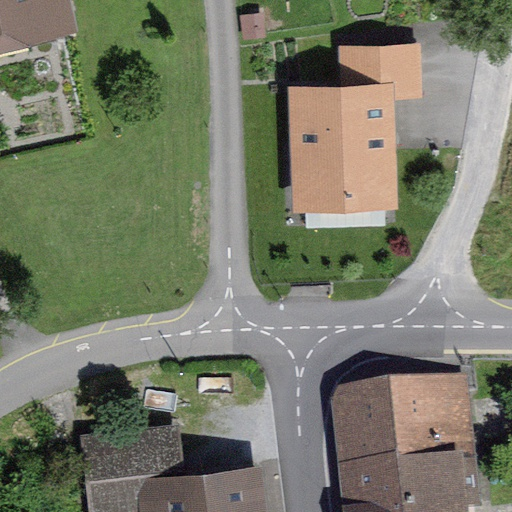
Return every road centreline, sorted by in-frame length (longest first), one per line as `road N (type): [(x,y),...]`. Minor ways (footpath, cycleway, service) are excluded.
road 1 (unclassified): [(423,331),(488,122),(509,0)]
road 2 (unclassified): [(225,334),(212,0)]
road 3 (unclassified): [(0,396),(86,357),(225,334)]
road 4 (residential): [(298,332),(291,416),(297,511)]
road 5 (unclassified): [(423,331),(298,332)]
